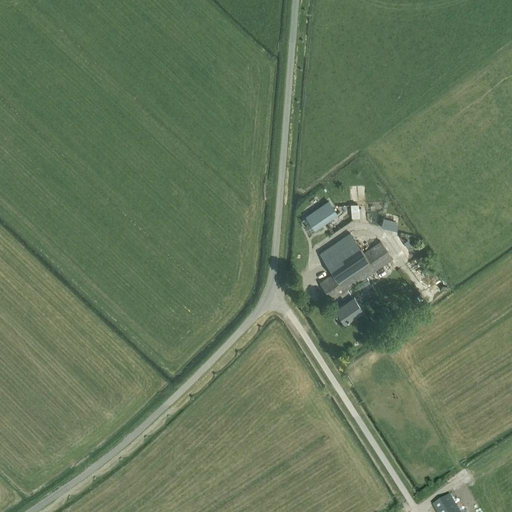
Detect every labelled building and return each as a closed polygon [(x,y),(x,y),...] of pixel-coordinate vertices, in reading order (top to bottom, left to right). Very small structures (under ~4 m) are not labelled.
[(369,191),(369,179),(354,180),(355,192),(369,191)] [(328,201),(306,216),(315,228),(337,213),(328,201)] [(361,216),(361,207),(358,208),(357,203),(351,204),(352,217),(361,216)] [(393,228),(395,221),(383,219),(381,225),(383,226),(385,226),(393,228)] [(336,308),(344,321),(362,309),(354,296),(353,297),(347,289),(392,258),(380,241),(363,253),(350,233),(320,253),(334,273),(320,282),(332,299),(340,294),(346,302),(336,308)] [(458,511),(449,496),(432,506),(435,511),(458,511)]
